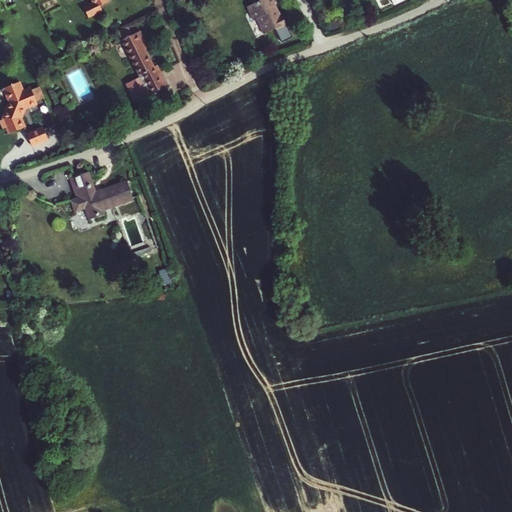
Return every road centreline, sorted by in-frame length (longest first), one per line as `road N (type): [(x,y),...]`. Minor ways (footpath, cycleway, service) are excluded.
road 1 (unclassified): [(0,181),(117,141),(273,65),(445,0)]
road 2 (track): [(130,135),(192,300)]
